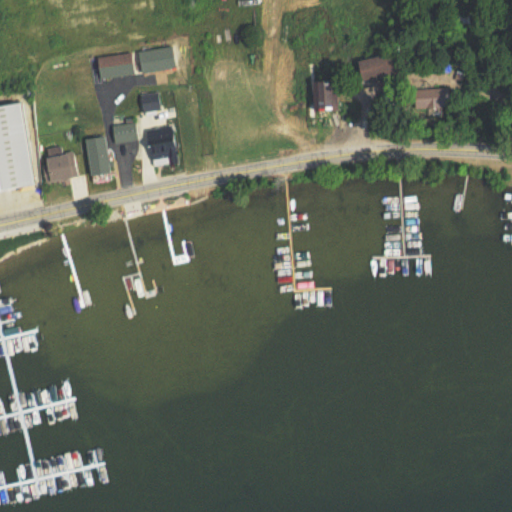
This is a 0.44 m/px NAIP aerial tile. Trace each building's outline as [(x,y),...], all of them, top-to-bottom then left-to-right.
[(145,73),(179,67),(175,45),(141,51),(145,73)] [(137,75),(135,53),(101,56),(103,78),(137,75)] [(401,75),(397,53),(360,61),(363,73),(370,72),(372,81),(401,75)] [(342,109),(342,82),(319,82),(319,109),(342,109)] [(455,88),(431,89),(431,107),(455,107),(455,88)] [(142,94),(146,112),(163,108),(160,91),(142,94)] [(0,107),(0,194),(40,188),(26,103),(0,107)] [(140,139),(137,121),(114,125),(117,143),(140,139)] [(171,157),(171,164),(180,163),(178,136),(166,137),(165,128),(150,129),(152,159),(171,157)] [(93,175),(113,173),(109,136),(89,138),(93,175)] [(48,183),(81,176),(75,150),(64,153),(62,145),(49,148),(52,161),(43,162),(48,183)]
